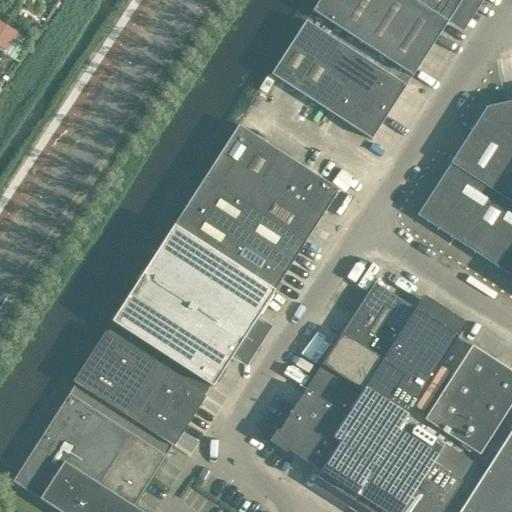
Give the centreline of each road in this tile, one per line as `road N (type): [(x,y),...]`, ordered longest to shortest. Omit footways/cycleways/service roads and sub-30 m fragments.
road 1 (unclassified): [(300,508),(214,453),(356,220)]
road 2 (unclassified): [(0,271),(180,0)]
road 3 (unclassified): [(356,220),(499,0)]
road 4 (unclassified): [(511,321),(356,220)]
